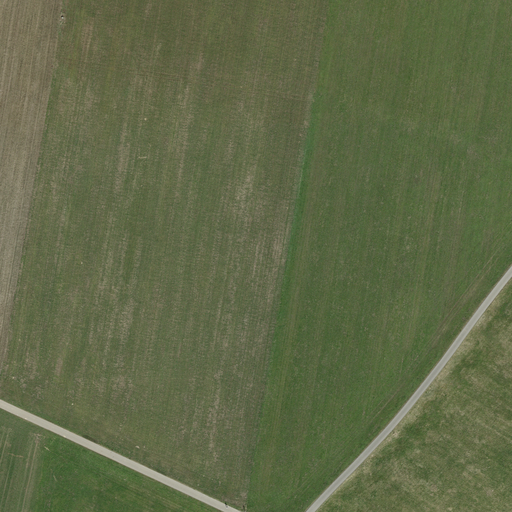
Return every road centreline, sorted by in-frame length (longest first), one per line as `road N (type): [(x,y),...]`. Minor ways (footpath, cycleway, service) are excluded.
road 1 (track): [(511,272),(312,511)]
road 2 (track): [(227,511),(0,403)]
